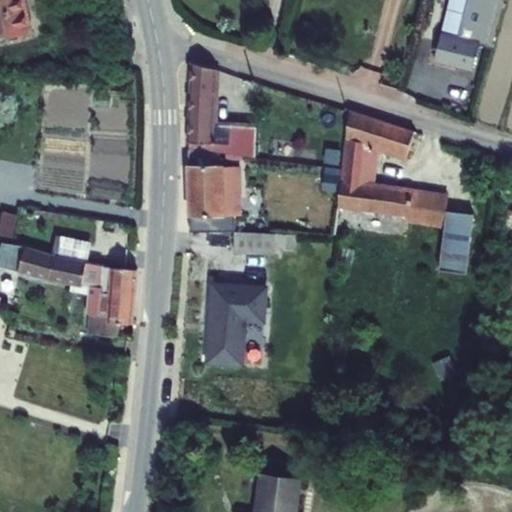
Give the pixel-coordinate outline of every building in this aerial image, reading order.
[(0,0),(0,47),(35,40),(25,0),(0,0)] [(482,0),(473,38),(453,34),(446,60),(480,67),(487,42),(503,45),(507,29),(511,9),(511,0),(508,0),(482,0)] [(473,38),(482,0),(460,0),(453,34),(473,38)] [(227,79),(201,72),(202,147),(268,161),(268,135),(227,135),(227,79)] [(426,137),(358,115),(351,177),(345,230),(360,231),(361,219),(431,225),(434,197),(374,189),(379,153),(418,165),(426,137)] [(250,159),(202,149),(202,236),(246,241),(250,241),(250,159)] [(453,199),(434,197),(431,225),(449,227),(450,227),(452,205),(453,199)] [(480,208),(452,205),(450,227),(449,227),(446,265),(473,268),(480,208)] [(250,241),(246,241),(245,260),(286,266),(286,258),(295,259),(296,246),(250,241)] [(50,253),(10,246),(7,269),(88,283),(86,310),(90,311),(88,328),(100,331),(100,322),(101,311),(97,310),(100,262),(92,261),(50,253)] [(105,264),(101,311),(100,322),(107,322),(132,326),(136,280),(134,266),(105,264)] [(216,361),(246,364),(248,340),(264,342),(266,317),(251,316),(221,313),(216,361)] [(256,511),(241,510),(240,511),(294,511),(297,472),(259,470),(256,511)]
